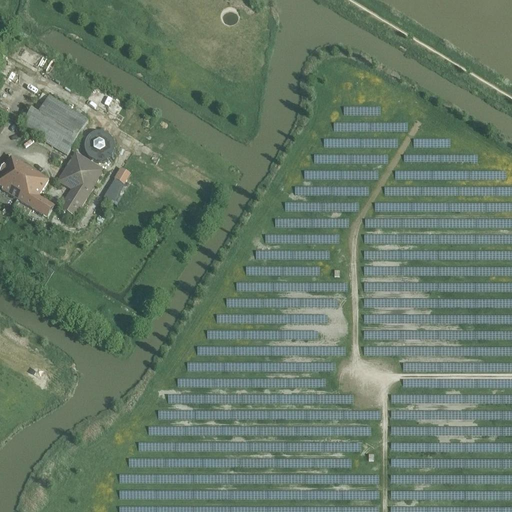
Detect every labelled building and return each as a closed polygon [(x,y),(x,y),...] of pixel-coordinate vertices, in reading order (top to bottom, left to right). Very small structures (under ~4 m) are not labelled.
[(32,110),(20,128),(67,157),(89,121),(50,97),(39,115),(32,110)] [(85,146),(85,149),(85,151),(86,154),(87,157),(89,159),(91,161),(93,162),(96,163),(98,164),(101,164),(104,163),(107,162),(109,161),(111,159),(113,157),(114,154),(115,151),(115,149),(115,146),(114,143),(113,141),(111,138),(109,136),(107,135),(104,134),(101,133),(98,133),(96,134),(93,135),(91,136),(89,138),(87,141),(86,143),(85,146)] [(76,153),(57,183),(71,191),(59,210),(76,220),(105,172),(76,153)] [(11,157),(0,174),(0,186),(3,188),(2,190),(19,200),(27,186),(15,179),(24,165),(11,157)] [(49,180),(24,165),(15,179),(27,186),(19,200),(42,215),(49,203),(39,197),(49,180)] [(131,175),(122,169),(104,198),(113,204),(131,175)]
